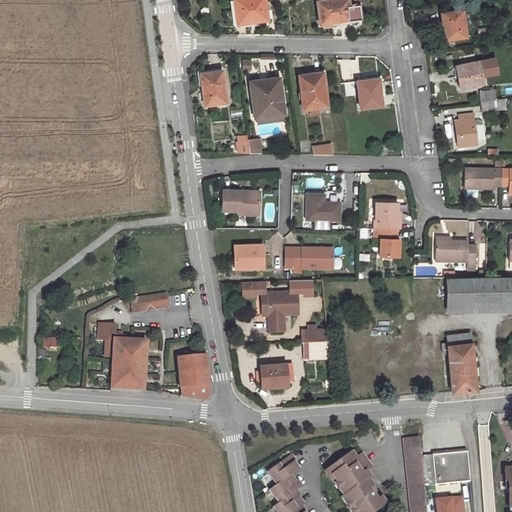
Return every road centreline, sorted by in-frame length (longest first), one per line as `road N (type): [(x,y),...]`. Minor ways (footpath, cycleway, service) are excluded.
road 1 (residential): [(186,168),(229,415)]
road 2 (residential): [(170,45),(400,47)]
road 3 (unclassified): [(229,415),(0,395)]
road 4 (residential): [(186,168),(283,160),(406,166)]
road 5 (unclassified): [(389,409),(229,415)]
road 6 (residential): [(406,166),(429,212),(511,213)]
road 7 (residential): [(170,45),(186,168)]
road 8 (unclassified): [(511,406),(389,409)]
road 9 (residential): [(406,166),(413,148),(400,47)]
